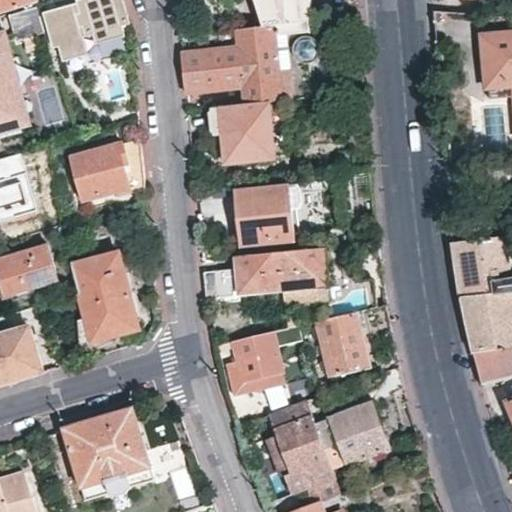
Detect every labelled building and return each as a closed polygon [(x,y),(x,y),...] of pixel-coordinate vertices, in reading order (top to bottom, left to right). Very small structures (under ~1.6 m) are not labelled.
[(4,0),(7,11),(39,2),(38,0),(4,0)] [(124,0),(87,0),(52,10),(61,42),(130,22),(124,0)] [(277,24),(312,20),(309,0),(255,0),(264,25),(277,24)] [(23,36),(52,29),(45,7),(16,16),(23,36)] [(200,32),(197,9),(181,11),(183,34),(200,32)] [(246,88),(247,103),(280,100),(285,99),(300,97),(297,65),(282,66),(277,24),(264,25),(239,28),(241,45),(184,52),(186,70),(189,94),(246,88)] [(315,34),(311,33),(308,34),(304,35),(302,37),(299,40),(298,43),(297,46),(297,50),(298,53),(300,56),(303,59),(306,60),(309,61),(313,61),(316,61),(319,59),(322,57),(324,54),(325,50),(325,47),(325,43),(323,40),(321,37),(318,35),(315,34)] [(511,33),(485,36),(488,83),(511,81),(511,33)] [(13,58),(7,37),(0,38),(0,128),(22,122),(6,61),(13,58)] [(278,157),(273,103),(215,110),(218,133),(224,133),(228,163),(278,157)] [(130,162),(124,141),(71,157),(85,201),(133,187),(126,164),(130,162)] [(26,152),(0,159),(0,223),(41,212),(26,152)] [(293,186),(293,179),(239,185),(245,245),(299,240),(295,209),(301,208),(299,186),(293,186)] [(464,299),(511,293),(511,259),(508,235),(454,244),(458,268),(464,299)] [(378,241),(351,244),(357,288),(385,283),(382,268),(378,241)] [(60,280),(51,243),(0,257),(0,276),(6,296),(60,280)] [(283,251),(287,291),(332,287),(327,246),(283,251)] [(121,249),(74,262),(83,291),(96,340),(142,325),(121,249)] [(206,273),(208,299),(287,291),(283,251),(237,256),(238,268),(206,273)] [(477,374),(481,386),(511,377),(511,293),(464,299),(474,355),(477,374)] [(368,337),(394,332),(388,305),(360,311),(319,321),(332,377),(374,367),(368,337)] [(0,385),(10,383),(44,372),(32,325),(0,334),(0,385)] [(289,384),(279,345),(306,338),(302,325),(293,327),(290,328),(237,341),(233,342),(238,362),(231,364),(239,396),(289,384)] [(407,389),(401,366),(369,377),(376,400),(407,389)] [(330,379),(318,382),(322,394),(333,390),(330,379)] [(349,464),(394,448),(376,400),(331,416),(349,464)] [(339,441),(330,417),(318,421),(310,401),(273,415),(280,437),(295,472),(287,475),(294,494),(309,488),(315,504),(322,501),(341,494),(336,477),(338,476),(328,446),(339,441)] [(98,417),(64,427),(86,498),(157,477),(135,407),(98,417)] [(295,472),(280,437),(274,440),(287,475),(295,472)] [(0,511),(37,511),(25,469),(0,477),(0,511)] [(352,490),(341,494),(322,501),(325,509),(326,509),(354,499),(352,490)] [(315,504),(291,511),(347,511),(347,510),(341,511),(326,511),(326,509),(325,509),(322,501),(315,504)]
